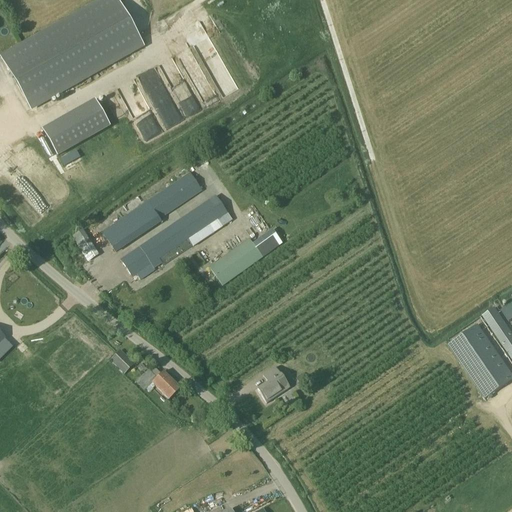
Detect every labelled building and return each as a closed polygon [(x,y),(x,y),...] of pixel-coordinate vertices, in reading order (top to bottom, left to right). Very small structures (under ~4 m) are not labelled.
[(115,0),(99,0),(0,56),(30,110),(142,46),(115,0)] [(161,65),(177,101),(191,95),(174,59),(161,65)] [(57,156),(65,151),(51,125),(42,130),(57,156)] [(160,223),(158,220),(201,192),(189,174),(102,233),(115,254),(160,223)] [(188,241),(219,219),(208,202),(120,261),(135,282),(161,264),(162,266),(192,245),(188,241)] [(98,256),(82,231),(72,238),(90,268),(97,264),(94,259),(98,256)] [(248,240),(207,268),(221,288),(262,259),(248,240)] [(511,303),(501,311),(511,325),(511,324),(511,303)] [(482,316),(511,359),(511,335),(493,309),(482,316)] [(74,315),(66,323),(75,333),(83,325),(74,315)] [(451,344),(448,346),(485,399),(488,397),(489,399),(492,397),(491,395),(511,380),(511,376),(477,326),(451,344)] [(133,365),(120,351),(110,361),(123,375),(133,365)] [(266,384),(256,391),(266,405),(289,389),(275,368),(262,377),(266,384)] [(148,371),(138,381),(146,388),(152,384),(169,401),(180,390),(163,373),(156,379),(150,373),(148,371)]
